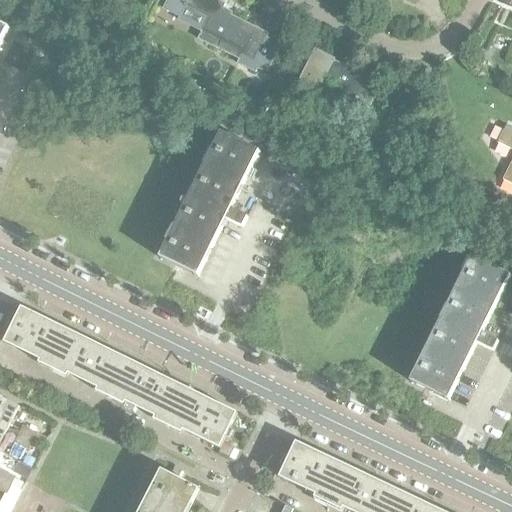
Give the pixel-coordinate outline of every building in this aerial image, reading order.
[(209,18),(202,31),(198,40),(239,61),(240,59),(253,65),(268,34),(222,11),(225,4),(217,0),(187,0),(185,6),(209,18)] [(0,44),(0,45),(1,45),(1,44),(0,44),(8,29),(8,30),(9,29),(8,28),(0,23),(0,44)] [(314,49),(295,88),(315,98),(327,75),(340,81),(338,89),(371,106),(381,84),(334,60),(335,59),(314,49)] [(271,84),(266,93),(277,98),(281,90),(271,84)] [(511,128),(505,126),(497,143),(511,151),(511,160),(502,181),(511,185),(511,128)] [(206,261),(206,260),(213,246),(214,245),(213,245),(220,230),(221,231),(221,230),(221,229),(226,219),(237,225),(242,227),(247,217),(242,214),(231,209),(236,199),(236,200),(237,199),(236,199),(243,184),(244,184),(244,183),(251,168),(251,169),(252,168),(251,168),(258,153),(259,153),(259,152),(221,133),(220,133),(220,134),(213,149),(212,148),(212,149),(212,150),(205,164),(204,165),(205,165),(198,180),(197,179),(197,180),(197,181),(190,196),(183,211),(182,210),(182,211),(175,226),(174,226),(174,227),(175,227),(167,242),(167,241),(166,242),(167,242),(160,257),(159,257),(159,258),(197,277),(198,277),(199,276),(198,276),(205,261),(206,262),(206,261)] [(410,382),(425,389),(448,401),(449,401),(450,400),(449,400),(456,385),(457,386),(457,385),(457,384),(464,370),(465,369),(464,369),(472,354),(472,355),(473,354),(472,353),(477,343),(488,349),(493,351),(498,341),(493,338),(482,333),(487,323),(488,323),(488,322),(495,307),(495,308),(496,307),(495,306),(503,292),(504,291),(503,291),(510,276),(511,277),(511,276),(511,275),(473,256),(472,257),(472,256),(471,257),(472,258),(465,272),(464,272),(464,273),(457,288),(456,287),(456,288),(457,288),(449,303),(448,304),(449,304),(442,319),(441,318),(441,319),(441,320),(434,334),(433,334),(433,335),(426,350),(425,350),(425,351),(426,351),(418,365),(417,366),(418,366),(411,381),(410,381),(410,382)] [(21,308),(4,343),(58,369),(75,334),(21,308)] [(58,369),(112,396),(129,361),(75,334),(58,369)] [(112,396),(166,423),(183,387),(129,361),(112,396)] [(237,414),(183,387),(166,423),(220,449),(237,414)] [(0,425),(8,429),(19,407),(2,399),(3,397),(0,395),(0,425)] [(0,445),(8,429),(0,425),(0,445)] [(19,435),(33,442),(37,433),(23,426),(19,435)] [(33,442),(19,435),(14,443),(28,450),(33,442)] [(279,478),(334,504),(350,468),(296,442),(279,478)] [(14,471),(28,478),(32,469),(19,462),(14,471)] [(178,477),(181,470),(175,467),(172,473),(178,477)] [(395,511),(404,494),(350,468),(334,504),(350,511),(395,511)] [(0,471),(0,479),(11,486),(15,477),(1,469),(0,471)] [(161,470),(140,511),(187,511),(199,490),(161,470)] [(11,486),(0,479),(0,491),(6,494),(11,486)] [(395,511),(442,511),(404,494),(395,511)]
